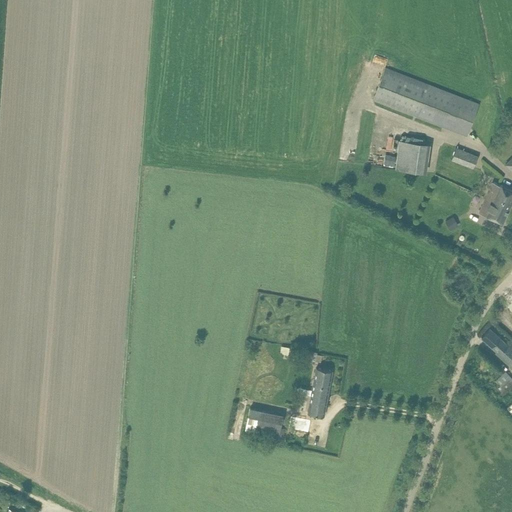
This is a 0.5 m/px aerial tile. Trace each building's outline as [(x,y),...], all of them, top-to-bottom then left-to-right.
[(479,103),(385,67),(372,100),(466,136),(479,103)] [(427,171),(430,142),(399,138),(396,168),(427,171)] [(478,156),(456,147),(452,159),(473,168),(478,156)] [(390,164),(392,154),(385,153),(383,163),(390,164)] [(511,189),(498,183),(498,184),(493,194),(488,192),(485,198),(502,205),(504,200),(511,203),(511,202),(511,189)] [(502,205),(485,198),(491,201),(487,209),(481,207),(479,212),(503,223),(511,203),(504,200),(502,205)] [(445,221),(450,230),(458,226),(453,217),(445,221)] [(508,345),(489,328),(481,337),(499,354),(508,345)] [(498,355),(509,365),(511,367),(511,344),(510,343),(508,345),(499,354),(498,355)] [(281,345),(279,352),(288,354),(289,347),(281,345)] [(302,349),(301,359),(315,362),(316,361),(321,362),(322,354),(317,354),(318,351),(312,351),(302,349)] [(308,412),(314,413),(324,415),(332,370),(316,367),(312,387),(310,386),(309,388),(312,389),(308,412)] [(511,378),(505,371),(491,383),(502,395),(511,386),(511,378)] [(244,432),(278,439),(284,414),(250,407),(244,432)] [(290,416),(289,425),(299,426),(301,418),(290,416)]
